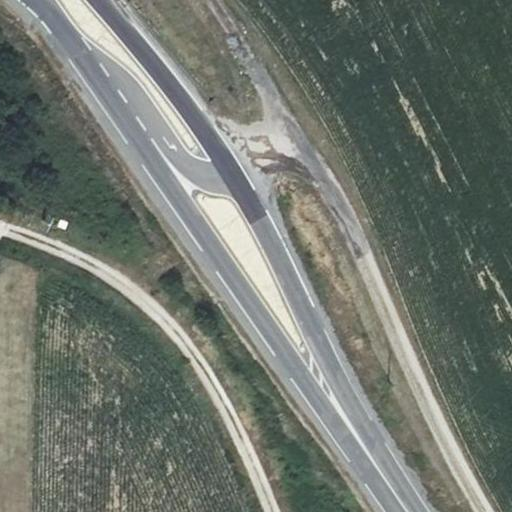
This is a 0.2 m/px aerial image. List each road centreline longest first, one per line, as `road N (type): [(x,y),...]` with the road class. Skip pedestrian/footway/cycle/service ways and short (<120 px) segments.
road 1 (primary): [(39,0),(333,401)]
road 2 (track): [(219,156),(275,152),(331,207),(483,511)]
road 3 (primary): [(333,401),(219,156),(96,0)]
road 4 (track): [(0,229),(90,263),(180,344)]
road 5 (track): [(265,511),(180,344)]
road 6 (primary): [(411,511),(333,401)]
